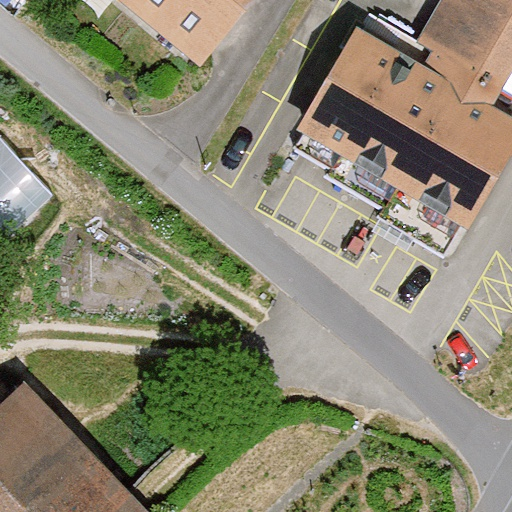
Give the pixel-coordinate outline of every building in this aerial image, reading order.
[(122,0),(205,70),(264,0),(122,0)] [(511,0),(448,0),(421,46),(511,99),(511,0)] [(367,14),(276,169),(450,270),(511,164),(511,99),(421,46),(367,14)] [(0,126),(0,236),(55,187),(0,126)] [(144,511),(25,384),(0,406),(0,511),(144,511)]
